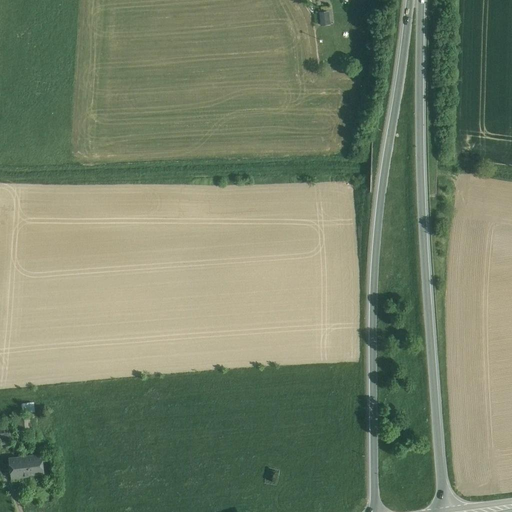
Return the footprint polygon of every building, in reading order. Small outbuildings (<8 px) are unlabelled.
[(328,12),(320,13),(321,25),(329,24),(328,12)] [(33,401),(20,403),(22,412),(34,411),(33,401)] [(27,415),(19,416),(20,423),(16,423),(17,432),(29,431),(27,415)] [(0,433),(0,444),(11,443),(10,432),(6,433),(0,433)] [(41,454),(9,458),(11,479),(44,475),(41,454)]
